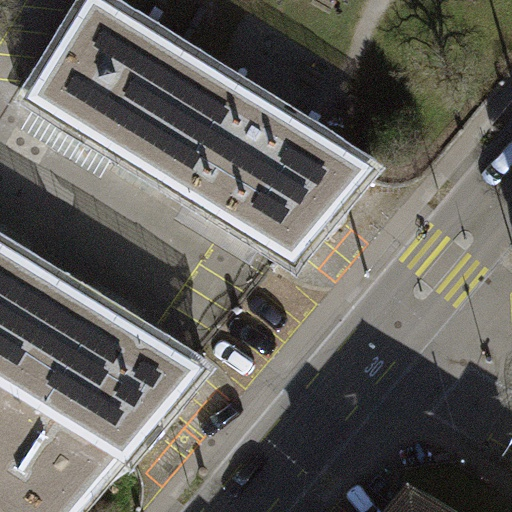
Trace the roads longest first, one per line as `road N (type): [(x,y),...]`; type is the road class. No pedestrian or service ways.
road 1 (tertiary): [(378,343),(236,511)]
road 2 (tertiary): [(511,182),(378,343)]
road 3 (residential): [(378,343),(511,426)]
